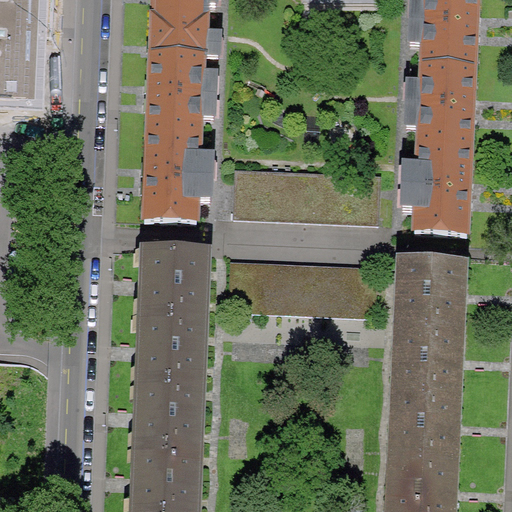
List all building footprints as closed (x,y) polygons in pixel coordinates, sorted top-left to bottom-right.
[(0,0),(0,101),(29,103),(32,41),(33,0),(0,0)] [(214,14),(214,0),(151,0),(151,10),(150,26),(204,28),(204,14),(214,14)] [(422,0),(422,10),(409,9),(408,31),(473,34),(474,17),(474,0),(422,0)] [(204,28),(150,26),(149,49),(149,61),(200,63),(200,65),(216,66),(217,45),(203,44),(204,28)] [(408,31),(407,52),(420,53),(419,73),(471,75),(472,60),(473,34),(408,31)] [(200,63),(149,61),(148,85),(147,103),(212,106),(213,84),(199,83),(200,65),(200,63)] [(419,93),(405,92),(404,114),(469,117),(470,101),(471,75),(419,73),(419,93)] [(198,126),(212,126),(212,106),(147,103),(146,130),(145,144),(197,147),(198,126)] [(404,114),(403,135),(417,136),(416,156),(467,158),(468,142),(469,117),(404,114)] [(210,167),(196,166),(197,147),(145,144),(144,170),(143,186),(209,189),(210,167)] [(400,197),(466,200),(466,184),(467,158),(416,156),(415,176),(401,175),(400,197)] [(231,224),(375,231),(377,183),(233,177),(231,224)] [(142,228),(193,230),(194,209),(208,210),(209,189),(143,186),(142,214),(142,228)] [(412,240),(464,242),(464,227),(466,200),(400,197),(399,218),(413,219),(412,240)] [(204,327),(206,260),(140,257),(140,259),(137,258),(137,273),(139,273),(138,295),(138,310),(135,310),(135,325),(204,327)] [(371,324),(373,276),(228,269),(226,317),(371,324)] [(403,336),(459,338),(460,319),(462,272),(406,269),(405,284),(396,284),(395,322),(403,322),(403,336)] [(204,327),(135,325),(134,339),(137,339),(136,363),(135,376),(133,376),(132,390),(201,393),(204,327)] [(403,336),(402,350),(393,349),(391,388),(400,388),(400,402),(456,404),(457,385),(459,338),(403,336)] [(130,441),(129,456),(198,459),(201,393),(132,390),(131,405),(134,405),(133,429),(132,442),(130,441)] [(456,404),(400,402),(399,415),(390,415),(388,453),(397,454),(397,467),(453,470),(454,449),(456,404)] [(196,511),(198,459),(129,456),(129,470),(131,470),(130,495),(130,507),(127,507),(126,511),(196,511)] [(450,511),(453,470),(397,467),(396,481),(387,481),(385,511),(450,511)]
